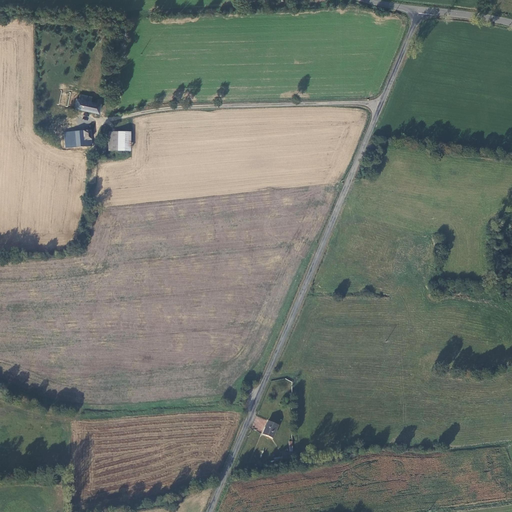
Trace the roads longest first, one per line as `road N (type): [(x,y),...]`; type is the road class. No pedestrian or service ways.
road 1 (unclassified): [(379,104),(209,511)]
road 2 (unclassified): [(379,104),(162,105),(122,116)]
